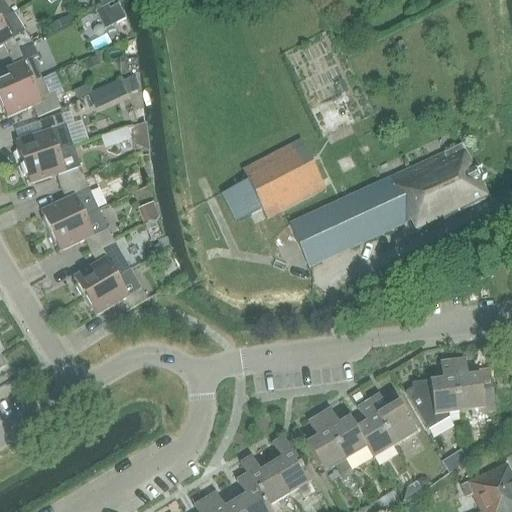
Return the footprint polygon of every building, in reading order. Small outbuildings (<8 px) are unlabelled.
[(0,0),(0,22),(9,17),(0,2),(0,0)] [(118,6),(110,10),(117,24),(126,20),(118,6)] [(13,15),(9,17),(0,22),(0,48),(2,47),(8,58),(32,45),(13,15)] [(52,25),(55,32),(77,22),(73,15),(52,25)] [(0,98),(41,80),(32,60),(37,58),(33,48),(32,45),(8,58),(14,68),(0,73),(0,98)] [(41,80),(0,98),(0,111),(1,114),(3,113),(5,117),(6,120),(11,117),(32,108),(36,117),(36,119),(41,117),(60,109),(54,97),(57,95),(49,77),(41,80)] [(120,83),(91,96),(97,109),(126,97),(120,83)] [(15,152),(20,166),(72,148),(61,116),(37,124),(41,135),(15,144),(17,151),(15,152)] [(145,124),(133,128),(134,146),(148,144),(145,124)] [(267,221),(326,190),(300,141),(242,171),(247,181),(221,194),(236,224),(262,211),(267,221)] [(462,145),(289,225),(309,270),(410,221),(416,234),(488,199),(462,145)] [(79,168),(72,148),(20,166),(25,180),(27,180),(29,186),(56,177),(60,190),(84,180),(79,168)] [(41,221),(47,235),(97,212),(84,180),(60,190),(65,202),(40,214),(43,220),(41,221)] [(113,242),(97,212),(47,235),(54,248),(56,247),(59,254),(84,242),(90,254),(113,242)] [(157,213),(142,219),(144,226),(159,220),(157,213)] [(74,287),(82,300),(116,279),(129,272),(113,242),(90,254),(97,265),(73,280),(76,286),(74,287)] [(116,279),(82,300),(90,313),(92,312),(95,318),(119,303),(126,314),(147,301),(140,289),(129,272),(116,279)] [(452,362),(458,414),(470,413),(471,418),(494,415),(489,371),(478,373),(478,376),(467,378),(465,360),(452,362)] [(458,414),(452,362),(439,363),(441,381),(411,385),(411,390),(406,393),(428,432),(449,420),(449,415),(458,414)] [(378,396),(368,402),(395,447),(417,434),(398,403),(387,410),(378,396)] [(395,447),(368,402),(356,409),(365,424),(354,430),(366,450),(373,461),(395,447)] [(329,410),(318,417),(345,463),(366,450),(354,430),(348,419),(338,425),(329,410)] [(345,463),(318,417),(307,424),(316,439),(305,445),(324,476),(336,469),(343,481),(353,475),(345,463)] [(280,460),(270,466),(288,498),(309,485),(282,439),(271,445),(280,460)] [(288,498),(270,466),(259,472),(251,458),(239,465),(245,475),(266,511),(267,510),(288,498)] [(449,460),(442,464),(448,475),(456,470),(449,460)] [(511,511),(511,475),(507,466),(460,487),(466,499),(472,497),(478,511),(511,511)] [(267,511),(267,510),(266,511),(245,475),(234,481),(243,496),(233,502),(238,511),(267,511)] [(420,479),(416,482),(423,491),(431,485),(427,480),(420,479)] [(393,492),(371,505),(374,511),(383,511),(389,509),(398,503),(399,503),(393,492)] [(209,511),(238,511),(233,502),(222,508),(214,494),(203,500),(209,511)] [(209,511),(203,500),(191,507),(194,511),(209,511)]
